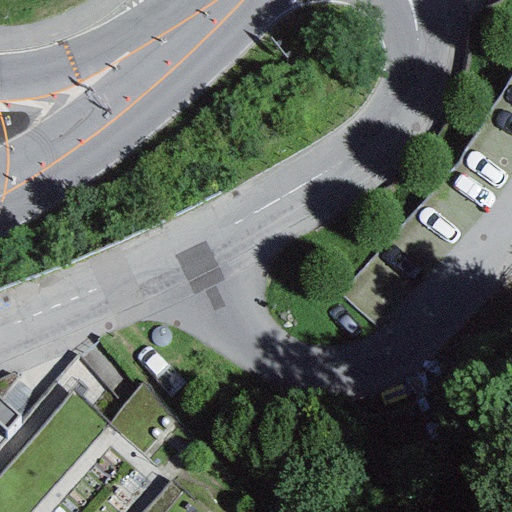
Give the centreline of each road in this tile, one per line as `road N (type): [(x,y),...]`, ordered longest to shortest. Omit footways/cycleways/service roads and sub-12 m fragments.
road 1 (tertiary): [(0,215),(132,130),(266,0)]
road 2 (tertiary): [(194,13),(71,129),(0,171)]
road 3 (primary): [(194,13),(0,81)]
